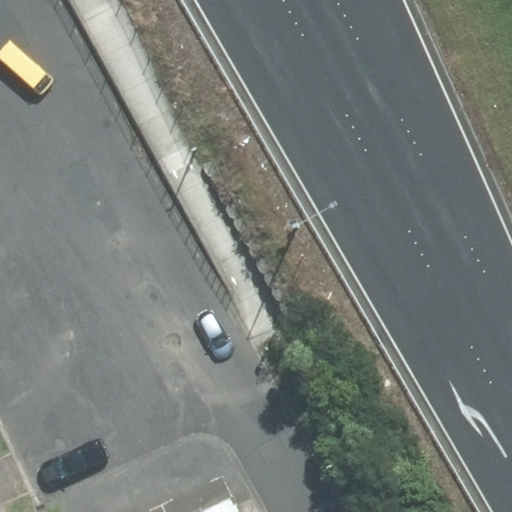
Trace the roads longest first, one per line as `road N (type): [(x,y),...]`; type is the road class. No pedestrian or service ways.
road 1 (motorway): [(511,412),(285,0)]
road 2 (unclassified): [(223,345),(310,511)]
